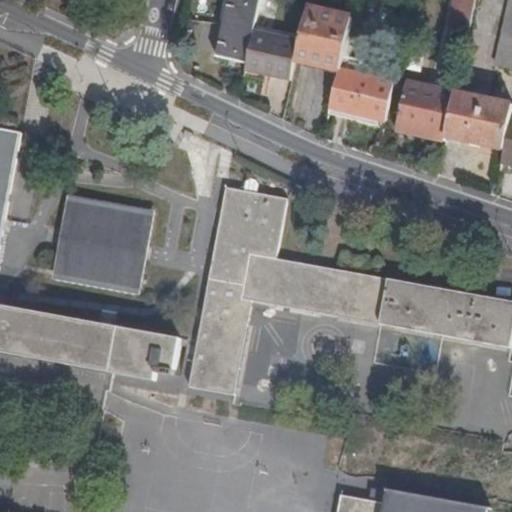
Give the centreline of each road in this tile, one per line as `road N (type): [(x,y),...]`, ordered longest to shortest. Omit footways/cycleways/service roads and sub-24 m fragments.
road 1 (residential): [(139,72),(317,158),(511,228)]
road 2 (residential): [(0,6),(139,72)]
